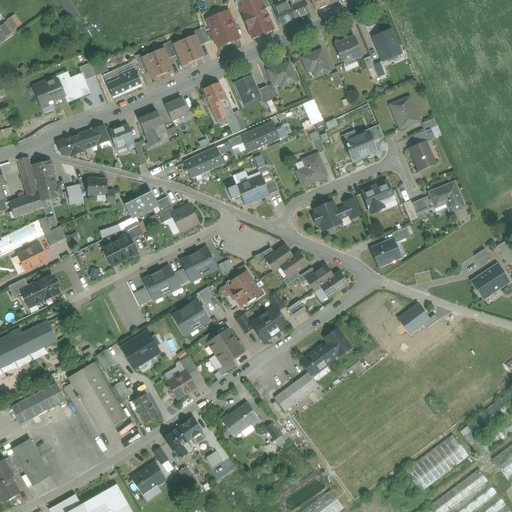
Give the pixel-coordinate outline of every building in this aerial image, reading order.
[(260,0),(259,0),(256,2),(255,0),(238,0),(236,1),(235,3),(238,9),(240,8),(243,16),(249,30),(252,38),(272,29),(264,10),(260,0)] [(270,8),(266,0),(255,0),(256,2),(259,0),(260,0),(264,10),(270,8)] [(277,0),(279,4),(273,6),(281,26),(296,20),(295,19),(290,6),(288,7),(286,2),(287,2),(286,0),(277,0)] [(304,0),(289,0),(290,0),(292,6),(290,6),(295,19),(310,13),(304,0)] [(311,0),(316,11),(330,5),(328,0),(311,0)] [(228,12),(222,15),(221,13),(218,12),(214,13),(213,16),(214,18),(208,21),(218,46),(225,43),(228,45),(230,44),(231,41),(239,38),(228,12)] [(8,20),(14,30),(22,24),(16,15),(8,20)] [(0,44),(13,36),(4,24),(0,26),(0,44)] [(210,42),(204,28),(199,30),(205,44),(210,42)] [(205,44),(199,30),(193,33),(194,36),(195,36),(199,46),(205,44)] [(391,30),(373,38),(384,62),(401,55),(391,30)] [(194,36),(185,41),(193,60),(197,58),(198,59),(204,57),(199,46),(195,36),(194,36)] [(354,37),(334,45),(343,64),(362,56),(354,37)] [(178,55),(174,45),(175,45),(173,41),(167,44),(173,57),(178,55)] [(193,60),(185,41),(175,45),(174,45),(178,55),(183,65),(189,63),(188,62),(193,60)] [(173,57),(167,44),(161,46),(163,50),(167,60),(173,57)] [(167,60),(163,50),(153,54),(161,73),(165,72),(166,73),(172,70),(167,60)] [(330,72),(321,50),(302,58),(306,68),(311,67),(315,78),(330,72)] [(141,54),(135,57),(141,71),(147,68),(142,58),(143,58),(141,54)] [(161,73),(153,54),(143,58),(142,58),(147,68),(151,79),(157,76),(157,75),(161,73)] [(370,58),(364,60),(373,80),(378,78),(373,66),(370,58)] [(101,61),(91,65),(96,75),(106,71),(101,61)] [(90,62),(78,68),(81,76),(82,76),(84,81),(96,75),(91,65),(90,62)] [(290,63),(268,72),(270,78),(273,85),(274,87),(274,86),(285,82),(287,87),(297,83),(290,63)] [(380,63),(373,66),(378,78),(381,83),(387,80),(380,63)] [(134,69),(114,78),(112,73),(104,77),(113,98),(128,92),(142,86),(134,69)] [(64,73),(33,87),(38,98),(44,95),(49,106),(68,97),(69,100),(89,91),(84,81),(82,76),(81,76),(68,82),(64,73)] [(338,73),(331,75),(336,87),(343,85),(338,73)] [(253,78),(235,85),(242,103),(252,99),(252,100),(254,99),(253,99),(259,96),(260,96),(258,91),(253,78)] [(264,80),(267,87),(273,85),(270,78),(264,80)] [(219,84),(204,90),(217,121),(226,117),(224,111),(230,108),(226,99),(225,99),(219,84)] [(267,87),(273,100),(279,98),(274,86),(274,87),(273,85),(267,87)] [(260,96),(259,96),(263,104),(266,103),(271,101),(273,100),(267,87),(258,91),(260,96)] [(410,98),(391,106),(400,130),(419,121),(410,98)] [(182,99),(166,106),(172,121),(178,119),(189,114),(182,99)] [(271,101),(266,103),(270,112),(275,110),(271,101)] [(233,114),(230,108),(224,111),(226,117),(233,114)] [(156,110),(138,118),(149,143),(151,148),(161,143),(158,135),(157,132),(164,129),(163,125),(162,125),(156,110)] [(233,114),(226,117),(234,135),(247,129),(239,111),(233,114)] [(189,114),(178,119),(180,123),(190,118),(189,114)] [(226,117),(217,121),(220,129),(205,135),(210,146),(234,135),(226,117)] [(310,119),(300,124),(303,131),(314,126),(310,119)] [(434,119),(422,124),(425,132),(431,129),(437,126),(434,119)] [(273,123),(240,138),(243,144),(247,153),(280,138),(275,128),(273,123)] [(128,125),(110,132),(116,151),(128,147),(127,145),(134,142),(128,125)] [(379,126),(367,131),(367,132),(368,131),(373,143),(384,138),(379,126)] [(434,136),(419,142),(421,145),(426,142),(441,136),(437,126),(431,129),(434,136)] [(104,127),(93,131),(98,144),(109,141),(104,127)] [(175,127),(168,130),(170,136),(177,133),(175,127)] [(275,128),(280,138),(286,135),(283,129),(280,130),(278,127),(275,128)] [(431,129),(425,132),(416,135),(419,142),(434,136),(431,129)] [(342,136),(344,142),(359,135),(357,130),(342,136)] [(88,133),(58,143),(62,157),(63,157),(98,145),(98,144),(93,131),(89,133),(88,133)] [(165,131),(158,135),(161,143),(169,140),(165,131)] [(359,135),(344,142),(346,147),(352,159),(353,162),(377,152),(373,143),(368,131),(367,132),(359,135)] [(240,138),(217,149),(220,155),(243,144),(240,138)] [(325,152),(320,141),(315,144),(319,154),(325,152)] [(141,142),(135,144),(140,166),(147,164),(141,142)] [(421,145),(410,149),(419,171),(435,164),(426,142),(421,145)] [(352,159),(346,147),(340,149),(345,162),(352,159)] [(217,149),(184,163),(191,179),(224,164),(220,155),(217,149)] [(318,155),(303,161),(303,162),(295,165),(299,172),(297,173),(303,187),(327,177),(318,155)] [(28,157),(18,160),(24,182),(34,180),(28,157)] [(50,162),(33,166),(37,183),(54,179),(50,162)] [(116,162),(112,163),(111,168),(119,170),(116,162)] [(274,181),(268,165),(258,170),(260,176),(261,176),(269,196),(279,191),(274,181)] [(260,176),(249,181),(246,172),(233,177),(245,206),(269,196),(261,176),(260,176)] [(106,179),(96,179),(96,178),(87,178),(88,195),(107,195),(106,189),(106,179)] [(54,179),(37,183),(41,200),(45,199),(58,196),(57,191),(60,190),(59,184),(55,184),(54,179)] [(34,180),(24,182),(28,196),(37,193),(34,180)] [(388,182),(361,193),(370,214),(378,211),(377,207),(395,199),(388,182)] [(455,182),(429,193),(431,199),(435,208),(446,203),(451,214),(466,208),(455,182)] [(0,186),(0,185),(0,223),(43,209),(40,200),(38,193),(37,193),(28,196),(6,203),(0,186)] [(79,185),(66,188),(68,199),(78,197),(82,196),(79,185)] [(151,194),(126,206),(132,219),(157,206),(155,203),(151,194)] [(167,198),(155,203),(157,206),(160,213),(171,207),(167,198)] [(353,199),(344,203),(345,207),(349,216),(351,220),(360,216),(353,199)] [(431,199),(425,202),(429,211),(435,208),(431,199)] [(412,204),(411,201),(403,204),(412,225),(419,222),(417,216),(412,204)] [(412,204),(417,216),(424,213),(419,201),(412,204)] [(333,203),(314,210),(316,215),(313,216),(317,225),(320,224),(323,231),(341,224),(340,220),(349,216),(345,207),(336,211),(333,203)] [(48,208),(43,209),(45,218),(55,215),(53,206),(48,208)] [(190,206),(175,213),(171,215),(173,218),(181,233),(198,223),(190,206)] [(160,213),(158,214),(163,223),(173,218),(171,215),(175,213),(172,207),(160,213)] [(46,218),(43,219),(44,220),(39,222),(45,234),(51,232),(46,218)] [(32,224),(6,237),(12,250),(39,237),(32,224)] [(138,224),(124,230),(128,237),(128,236),(130,240),(143,234),(138,224)] [(51,232),(45,234),(51,246),(66,238),(60,227),(51,232)] [(118,227),(104,231),(106,236),(119,232),(118,227)] [(393,233),(396,240),(405,237),(406,239),(411,237),(407,227),(393,233)] [(128,237),(103,249),(112,267),(137,254),(130,240),(128,236),(128,237)] [(396,240),(394,241),(397,249),(396,250),(400,259),(407,256),(401,243),(406,241),(406,239),(405,237),(396,240)] [(393,239),(371,249),(379,268),(400,259),(396,250),(397,249),(394,241),(393,239)] [(511,242),(510,239),(496,247),(508,266),(511,263),(511,242)] [(39,245),(17,255),(21,263),(20,267),(22,270),(25,271),(45,262),(43,258),(43,257),(45,257),(43,254),(44,252),(42,252),(39,245)] [(274,254),(265,260),(266,261),(273,272),(279,267),(293,258),(292,258),(285,247),(274,254)] [(183,269),(190,281),(217,268),(207,248),(180,262),(183,269)] [(270,248),(255,258),(260,265),(266,261),(265,260),(274,254),(270,248)] [(474,256),(477,261),(487,255),(484,250),(474,256)] [(293,258),(279,267),(286,278),(287,278),(296,272),(307,265),(299,253),(292,258),(293,258)] [(487,255),(477,261),(481,266),(491,260),(487,255)] [(228,260),(218,265),(223,276),(234,271),(228,260)] [(496,265),(487,271),(489,273),(473,283),(484,299),(508,284),(496,265)] [(146,288),(152,300),(179,287),(173,274),(169,267),(142,281),(146,288)] [(315,274),(306,280),(306,281),(314,292),(320,287),(333,278),(326,267),(315,274)] [(190,281),(183,269),(173,274),(179,287),(190,281)] [(312,269),(300,277),(297,279),(301,284),(306,281),(306,280),(315,274),(312,269)] [(246,272),(226,286),(227,288),(224,290),(229,296),(234,293),(237,297),(235,299),(241,307),(255,298),(261,294),(257,289),(246,272)] [(296,272),(287,278),(286,278),(283,280),(287,286),(297,279),(300,277),(296,272)] [(333,278),(320,287),(327,298),(347,285),(339,273),(333,278)] [(50,276),(35,284),(43,301),(44,301),(59,294),(56,288),(59,287),(56,280),(53,281),(50,276)] [(24,279),(8,287),(13,298),(22,294),(21,291),(28,287),(24,279)] [(28,287),(21,291),(22,294),(29,308),(43,301),(35,284),(28,287)] [(270,296),(263,285),(257,289),(261,294),(255,298),(259,304),(267,298),(270,296)] [(208,287),(198,294),(204,304),(214,297),(208,287)] [(152,300),(146,288),(134,294),(140,306),(152,300)] [(286,307),(276,292),(270,296),(267,298),(274,308),(275,308),(278,312),(286,307)] [(197,301),(172,317),(184,336),(209,321),(197,301)] [(299,302),(287,309),(294,319),(306,311),(299,302)] [(278,312),(275,308),(274,308),(262,316),(275,335),(287,326),(278,312)] [(243,314),(235,320),(245,335),(253,329),(250,325),(250,324),(243,314)] [(275,335),(262,316),(250,324),(250,325),(253,329),(262,343),(275,335)] [(352,369),(291,415),(356,502),(509,385),(487,357),(477,363),(442,317),(355,374),(352,369)] [(20,336),(29,355),(44,347),(35,329),(20,336)] [(217,338),(208,344),(215,355),(235,342),(227,330),(217,338)] [(337,330),(325,339),(329,344),(324,348),(332,358),(337,355),(339,358),(351,349),(337,330)] [(147,332),(120,349),(133,370),(160,353),(156,347),(160,344),(155,336),(151,338),(147,332)] [(213,332),(198,342),(202,348),(208,344),(217,338),(213,332)] [(10,335),(0,339),(0,368),(29,355),(20,336),(13,340),(10,335)] [(235,342),(215,355),(223,366),(232,360),(243,353),(235,342)] [(322,345),(300,362),(308,373),(311,376),(328,364),(333,360),(334,361),(332,358),(324,348),(322,345)] [(98,355),(105,368),(116,362),(109,349),(98,355)] [(197,370),(189,357),(179,363),(185,372),(186,372),(188,375),(197,370)] [(232,360),(223,366),(217,370),(221,376),(236,366),(232,360)] [(97,362),(94,363),(117,403),(122,400),(118,394),(114,386),(112,387),(97,362)] [(117,403),(94,363),(68,379),(71,384),(100,434),(126,419),(117,403)] [(311,376),(315,381),(332,369),(328,364),(311,376)] [(185,372),(167,384),(168,385),(167,388),(169,391),(172,392),(177,399),(177,398),(184,394),(185,394),(195,388),(188,375),(186,372),(185,372)] [(308,373),(274,399),(285,412),(319,387),(315,381),(311,376),(308,373)] [(122,382),(114,386),(118,394),(126,390),(122,382)] [(56,384),(11,408),(20,426),(65,402),(56,384)] [(100,434),(71,384),(64,388),(93,439),(100,434)] [(126,390),(118,394),(122,400),(134,393),(130,387),(126,390)] [(511,416),(478,442),(477,440),(511,413),(511,390),(465,425),(467,427),(460,433),(479,459),(511,434),(511,416)] [(146,394),(132,402),(145,425),(158,417),(146,394)] [(247,404),(230,416),(229,415),(221,421),(233,437),(250,424),(253,428),(261,422),(247,404)] [(288,420),(281,425),(292,440),(299,436),(288,420)] [(271,424),(266,429),(275,441),(281,437),(271,424)] [(178,429),(164,438),(173,452),(174,451),(182,446),(187,442),(178,429)] [(453,435),(405,471),(421,493),(469,457),(453,435)] [(193,450),(187,442),(182,446),(188,454),(193,450)] [(40,458),(31,444),(14,454),(33,486),(50,476),(45,467),(44,467),(39,459),(40,458)] [(511,444),(492,459),(508,480),(511,477),(511,444)] [(182,446),(174,451),(180,459),(188,454),(182,446)] [(168,461),(160,448),(153,453),(161,465),(168,461)] [(9,457),(3,460),(13,476),(19,473),(9,457)] [(0,482),(10,477),(11,477),(13,476),(3,460),(0,462),(0,482)] [(154,463),(145,469),(146,471),(132,481),(141,494),(155,484),(157,486),(166,480),(154,463)] [(196,482),(186,467),(178,472),(188,487),(196,482)] [(510,511),(479,470),(431,506),(434,511),(510,511)] [(0,482),(0,494),(4,503),(20,494),(11,477),(10,477),(0,482)] [(125,511),(112,488),(68,511),(125,511)] [(302,511),(340,511),(345,509),(331,490),(302,511)]
